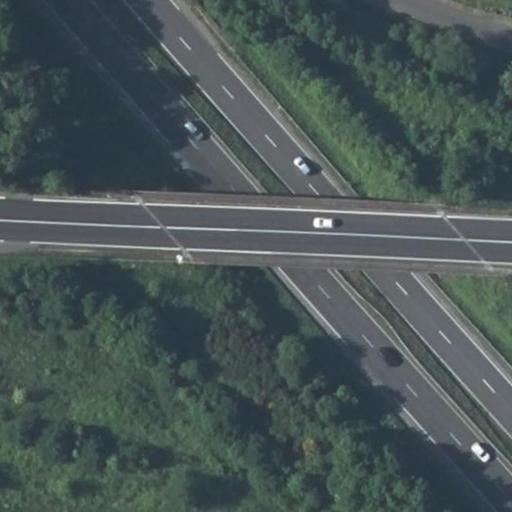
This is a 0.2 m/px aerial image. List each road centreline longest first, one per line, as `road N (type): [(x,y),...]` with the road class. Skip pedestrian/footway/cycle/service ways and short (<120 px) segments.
road 1 (trunk): [(67,0),(511,501)]
road 2 (trunk): [(511,411),(146,0)]
road 3 (secondary): [(0,222),(511,246)]
